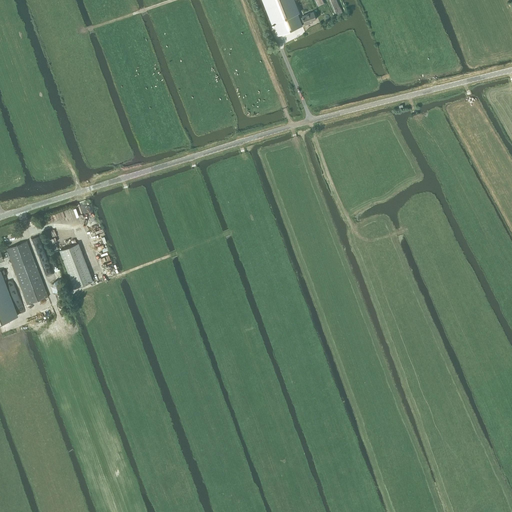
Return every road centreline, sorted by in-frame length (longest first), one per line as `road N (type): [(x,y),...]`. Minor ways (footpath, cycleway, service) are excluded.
road 1 (unclassified): [(0,216),(309,120),(511,70)]
road 2 (track): [(268,19),(356,234),(378,238),(405,229)]
